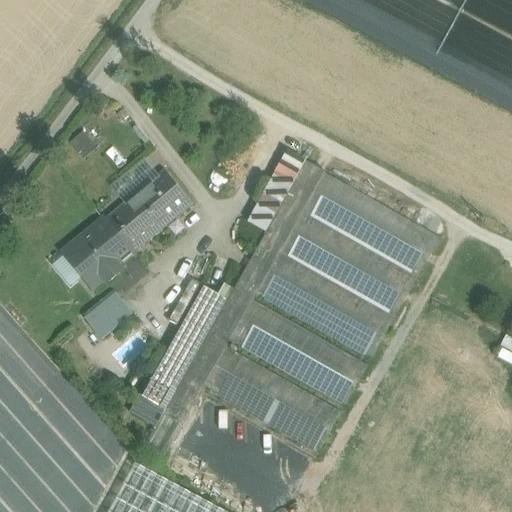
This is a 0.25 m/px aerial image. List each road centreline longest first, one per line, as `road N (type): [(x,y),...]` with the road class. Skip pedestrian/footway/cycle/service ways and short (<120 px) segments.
road 1 (track): [(120,39),(511,248)]
road 2 (unknown): [(94,77),(235,258)]
